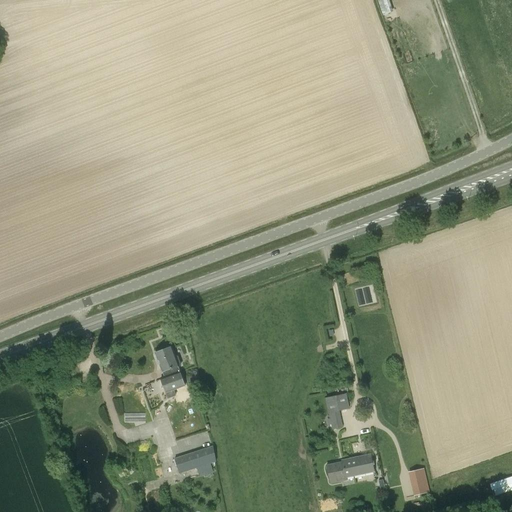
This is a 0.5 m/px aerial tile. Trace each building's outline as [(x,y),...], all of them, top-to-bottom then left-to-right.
[(391,13),(393,12),(389,0),(377,0),(383,16),(391,13)] [(180,373),(178,367),(181,366),(178,357),(176,358),(172,347),(155,353),(162,372),(163,372),(165,378),(160,379),(166,393),(167,399),(176,396),(174,390),(185,386),(180,373)] [(343,428),(339,411),(349,409),(346,394),(325,398),(332,430),(343,428)] [(213,445),(201,448),(192,420),(201,417),(194,398),(165,408),(178,445),(171,447),(179,474),(217,462),(213,445)] [(126,421),(146,421),(145,412),(125,412),(126,421)] [(342,461),(342,462),(326,465),(330,483),(347,480),(347,478),(374,472),(371,456),(357,459),(357,457),(342,461)] [(408,472),(409,478),(425,474),(424,468),(408,472)] [(511,483),(511,480),(491,487),(490,487),(494,499),(511,492),(511,483)] [(430,492),(428,486),(412,490),(414,496),(430,492)]
